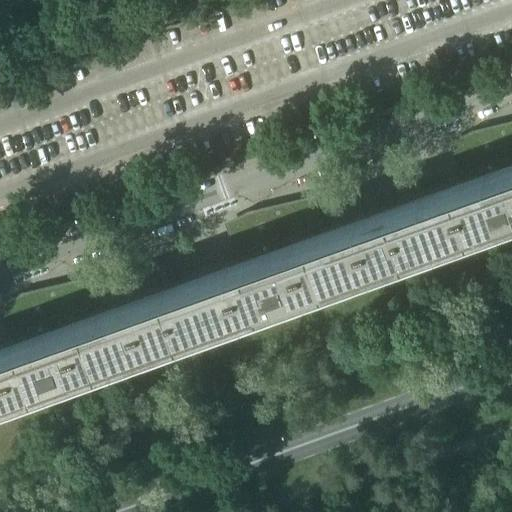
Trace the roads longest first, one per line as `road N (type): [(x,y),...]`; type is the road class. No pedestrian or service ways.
road 1 (residential): [(0,267),(511,83)]
road 2 (secondary): [(121,511),(511,369)]
